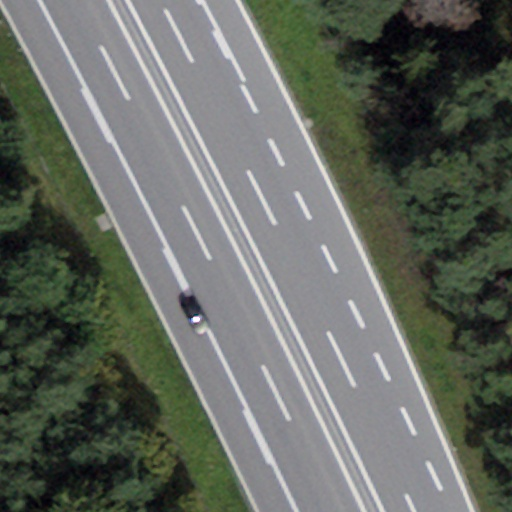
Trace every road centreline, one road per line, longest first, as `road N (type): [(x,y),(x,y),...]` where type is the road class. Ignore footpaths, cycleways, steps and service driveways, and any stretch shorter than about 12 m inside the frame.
road 1 (trunk): [(418,511),(160,0)]
road 2 (trunk): [(76,0),(333,511)]
